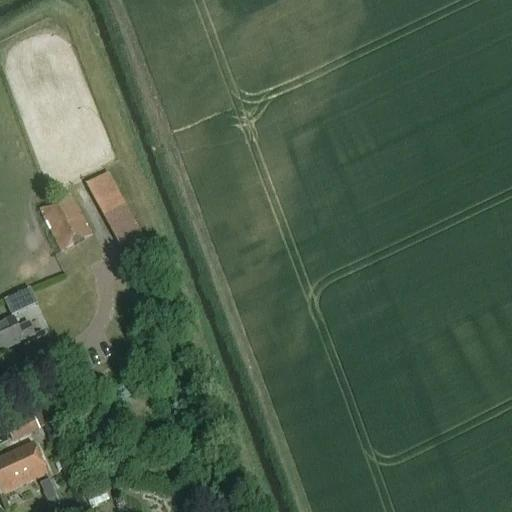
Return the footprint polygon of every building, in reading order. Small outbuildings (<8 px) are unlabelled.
[(108,174),(106,175),(85,186),(120,251),(143,239),(108,174)] [(58,254),(91,238),(70,195),(37,211),(58,254)] [(13,328),(9,319),(0,322),(0,350),(18,343),(23,354),(43,346),(38,333),(30,337),(25,323),(13,328)] [(34,417),(7,429),(13,444),(40,431),(34,417)] [(0,496),(47,476),(34,445),(0,459),(0,496)] [(49,482),(40,486),(44,496),(54,492),(49,482)]
